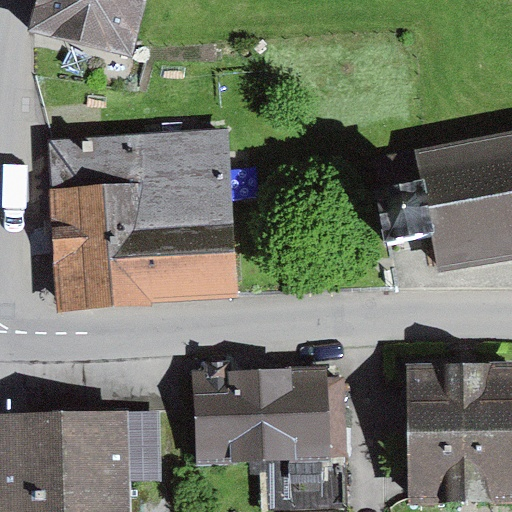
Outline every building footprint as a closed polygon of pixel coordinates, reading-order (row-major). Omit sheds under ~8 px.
[(146,0),(38,0),(30,36),(132,60),(146,0)] [(237,131),(65,140),(73,286),(245,277),(237,131)] [(511,132),(383,151),(394,232),(444,224),(450,268),(511,258),(511,132)] [(511,371),(418,373),(421,497),(511,495),(511,371)] [(341,374),(200,379),(203,456),(343,451),(341,374)] [(140,511),(138,420),(14,423),(16,511),(140,511)] [(293,497),(293,511),(355,511),(354,493),(293,497)]
